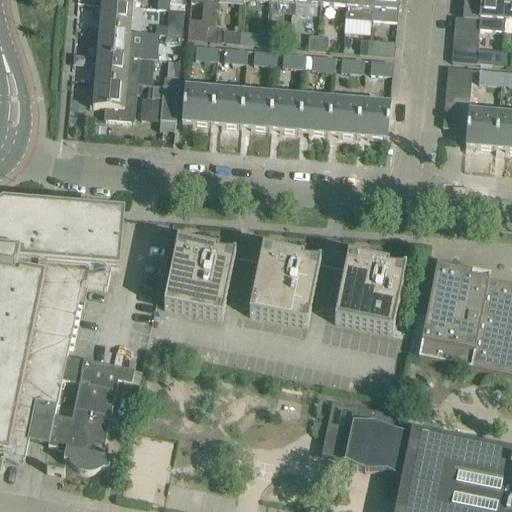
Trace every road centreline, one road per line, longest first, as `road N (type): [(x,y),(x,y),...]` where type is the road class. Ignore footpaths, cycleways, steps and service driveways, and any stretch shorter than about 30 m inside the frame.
road 1 (residential): [(402,202),(100,177),(31,165),(5,148)]
road 2 (residential): [(402,202),(422,0)]
